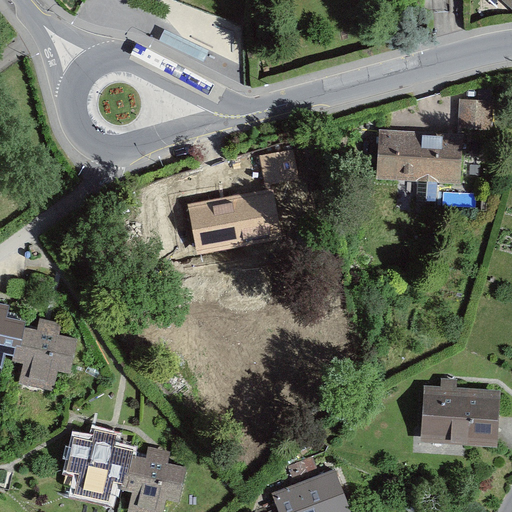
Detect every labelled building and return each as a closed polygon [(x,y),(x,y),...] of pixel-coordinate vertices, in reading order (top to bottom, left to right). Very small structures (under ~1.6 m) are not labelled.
[(494,105),(465,105),(464,136),(494,136),(494,105)] [(462,137),(384,136),(384,182),(462,184),(462,137)] [(272,200),(197,214),(204,253),(279,238),(272,200)] [(7,354),(17,356),(21,330),(23,322),(8,320),(11,305),(0,303),(0,372),(4,373),(7,354)] [(40,333),(21,330),(17,356),(16,364),(23,365),(20,385),(57,390),(60,370),(72,372),(77,340),(62,337),(64,325),(42,322),(40,333)] [(444,392),(428,392),(426,445),(497,447),(499,396),(458,395),(459,381),(444,381),(444,392)] [(113,485),(123,487),(127,461),(129,453),(114,451),(117,437),(95,433),(93,448),(75,445),(70,477),(80,479),(76,499),(110,505),(113,485)] [(146,464),(127,461),(123,487),(122,495),(129,496),(126,511),(164,511),(166,501),(178,503),(183,471),(168,468),(170,457),(148,453),(146,464)] [(347,511),(334,478),(280,499),(285,511),(347,511)]
